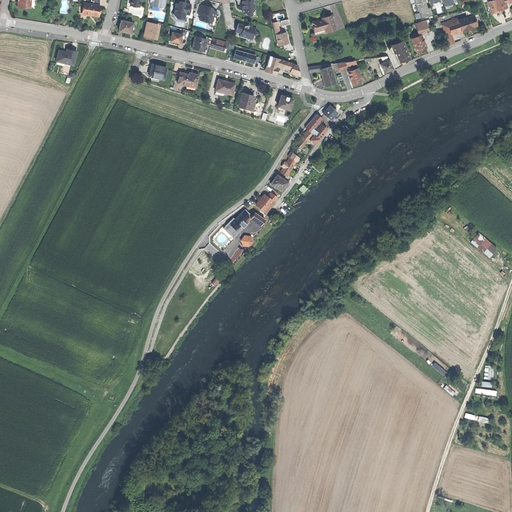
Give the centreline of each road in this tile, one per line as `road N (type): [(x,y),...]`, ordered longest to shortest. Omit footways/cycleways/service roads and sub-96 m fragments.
road 1 (track): [(426,511),(511,284)]
road 2 (residential): [(103,38),(307,90)]
road 3 (track): [(95,36),(0,222)]
road 4 (residential): [(323,95),(370,88),(511,26)]
road 5 (residential): [(198,241),(260,184),(323,95)]
